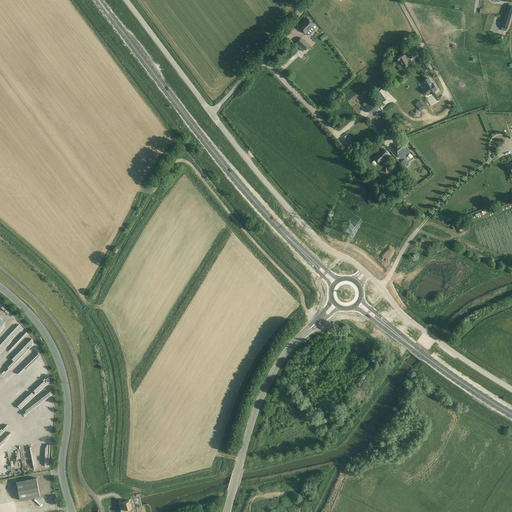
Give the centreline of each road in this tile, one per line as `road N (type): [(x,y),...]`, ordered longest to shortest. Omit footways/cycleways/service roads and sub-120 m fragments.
road 1 (track): [(315,322),(299,290),(185,161),(170,165),(94,291)]
road 2 (primary): [(312,261),(208,145),(97,0)]
road 3 (unclassified): [(72,511),(61,469),(68,412),(61,370),(41,328),(0,286)]
road 4 (unclassified): [(363,270),(328,249),(289,209),(211,112)]
road 5 (unclassified): [(226,511),(262,393),(315,322)]
road 6 (unclassified): [(511,389),(404,317),(368,274)]
road 7 (primary): [(511,414),(385,325)]
road 8 (unclassified): [(211,112),(125,0)]
